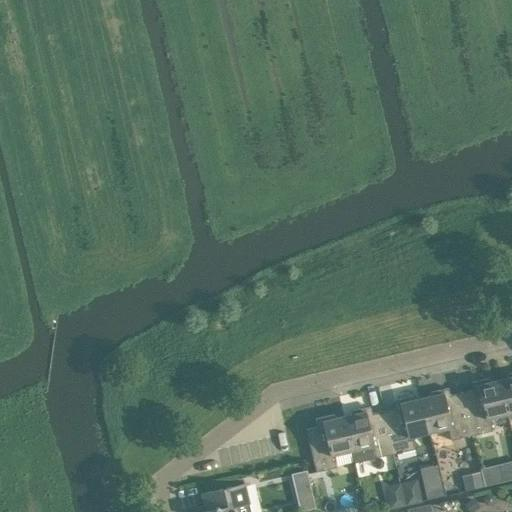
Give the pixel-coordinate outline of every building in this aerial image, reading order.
[(507,376),(500,378),(508,412),(511,411),(511,370),(508,372),(507,376)] [(473,388),(462,391),(472,434),(493,429),(490,416),(508,412),(500,378),(493,379),(490,376),(471,380),(473,388)] [(429,394),(422,396),(430,430),(448,426),(451,438),(472,434),(462,391),(451,393),(449,386),(430,390),(429,394)] [(395,406),(384,409),(394,452),(415,447),(412,435),(430,430),(422,396),(415,398),(412,394),(394,399),(395,406)] [(351,413),(344,414),(352,449),(355,461),(374,457),(394,452),(384,409),(373,412),(371,404),(353,408),(351,413)] [(318,425),(306,427),(316,470),(337,465),(334,453),(352,449),(344,414),(337,416),(334,413),(316,417),(318,425)] [(486,465),(481,466),(482,469),(485,483),(496,481),(492,463),(491,464),(486,465)] [(482,469),(462,474),(465,488),(485,483),(482,469)] [(417,475),(401,478),(407,502),(423,498),(417,475)] [(441,476),(423,480),(427,497),(445,493),(441,476)] [(401,478),(385,482),(390,506),(407,502),(401,478)] [(205,503),(197,505),(198,511),(252,511),(250,502),(245,481),(202,491),(205,503)] [(488,490),(484,496),(486,502),(494,503),(498,498),(495,491),(488,490)] [(474,495),(465,502),(471,511),(481,504),(474,495)]
